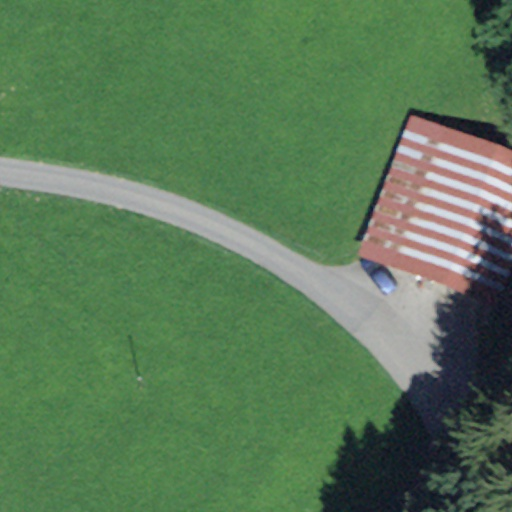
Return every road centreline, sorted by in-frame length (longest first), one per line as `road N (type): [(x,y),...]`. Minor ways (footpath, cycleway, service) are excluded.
road 1 (unclassified): [(348,300),(202,220),(119,190),(0,171)]
road 2 (track): [(468,511),(373,326),(348,300)]
road 3 (track): [(448,473),(511,361)]
